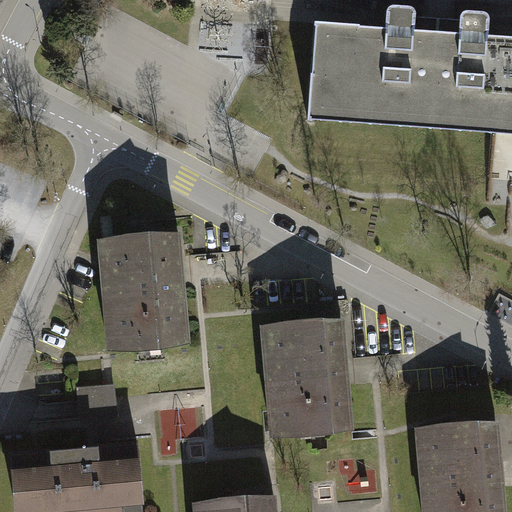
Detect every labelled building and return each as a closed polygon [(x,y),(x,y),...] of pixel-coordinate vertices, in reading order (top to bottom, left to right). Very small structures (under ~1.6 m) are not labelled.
[(511,0),(282,0),(295,1),(381,6),(411,8),(457,11),(483,12),(511,14),(511,0)] [(380,28),(309,23),(302,127),(511,141),(511,38),(481,37),(483,12),(457,11),(456,32),(410,29),(411,8),(381,6),(380,28)] [(95,231),(101,346),(188,341),(182,227),(95,231)] [(262,314),(268,431),(350,427),(344,310),(262,314)] [(117,382),(73,382),(73,414),(116,414),(117,382)] [(507,511),(499,417),(416,424),(423,511),(507,511)] [(12,448),(18,511),(120,511),(143,510),(137,437),(12,448)] [(194,500),(194,511),(278,511),(278,495),(194,500)]
